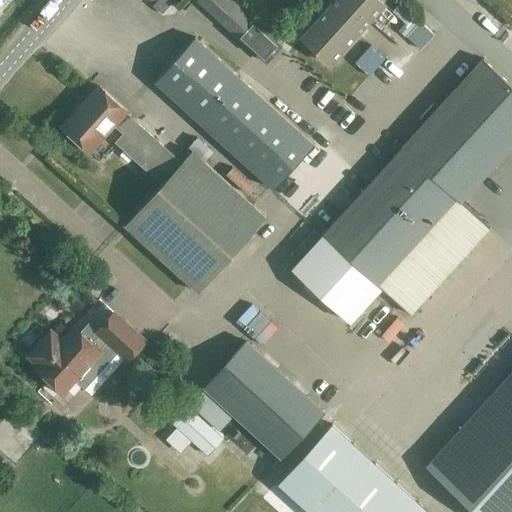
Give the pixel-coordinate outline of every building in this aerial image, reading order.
[(231,0),(196,0),(266,64),(283,45),(231,0)] [(334,0),(301,37),(331,64),(384,5),(378,0),(334,0)] [(421,50),(435,34),(421,21),(407,37),(421,50)] [(274,188),(315,143),(197,35),(157,80),(274,188)] [(357,59),(371,72),(386,56),(372,43),(357,59)] [(511,84),(483,59),(383,168),(324,233),(412,314),(491,227),(463,202),(511,148),(511,84)] [(127,109),(100,85),(62,127),(89,151),(114,123),(125,132),(117,141),(163,182),(182,161),(125,110),(127,109)] [(182,161),(163,182),(124,225),(199,292),(268,217),(192,149),(182,161)] [(323,234),(292,268),(351,322),(382,288),(323,234)] [(98,336),(94,341),(74,323),(62,337),(51,327),(25,355),(36,365),(34,368),(64,395),(104,351),(102,348),(107,343),(128,362),(148,340),(115,309),(94,332),(98,336)] [(282,459),(326,411),(246,339),(203,386),(282,459)] [(511,511),(511,368),(508,373),(425,464),(477,511),(511,511)] [(212,440),(182,412),(172,423),(202,450),(212,440)] [(429,511),(332,423),(278,483),(310,511),(429,511)]
